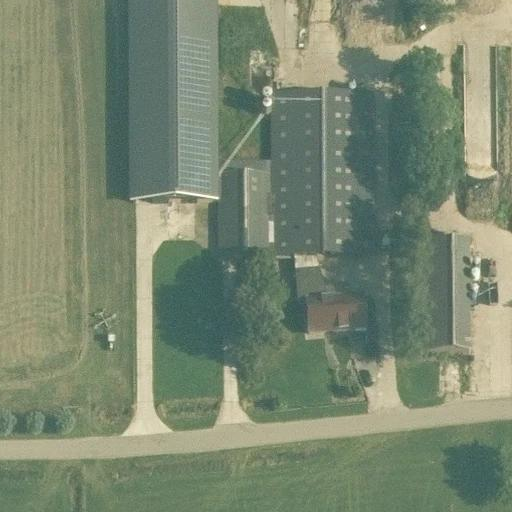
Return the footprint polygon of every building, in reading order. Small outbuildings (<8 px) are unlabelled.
[(125,0),(127,206),(217,205),(217,178),(215,0),(125,0)] [(373,95),(269,96),(270,258),(373,258),(373,95)] [(266,178),(217,178),(217,205),(217,258),(266,258),(266,178)] [(466,246),(418,246),(419,355),(468,355),(466,246)] [(317,272),(295,274),(297,305),(305,304),(307,335),(331,333),(331,334),(364,332),(361,299),(335,301),(334,290),(324,290),(317,272)]
